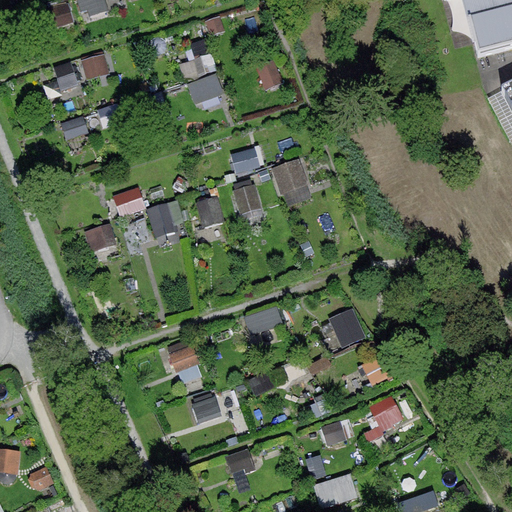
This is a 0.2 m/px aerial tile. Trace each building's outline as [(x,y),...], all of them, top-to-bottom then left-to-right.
[(56,29),(77,24),(71,0),(50,5),(56,29)] [(81,0),(88,18),(112,9),(108,0),(81,0)] [(511,0),(444,0),(446,2),(454,0),(463,0),(479,59),(511,51),(511,0)] [(221,16),(200,23),(205,37),(195,41),(200,57),(232,46),(221,16)] [(56,36),(28,46),(35,65),(63,55),(56,36)] [(198,65),(203,81),(216,76),(226,73),(239,69),(233,53),(198,65)] [(107,59),(84,65),(88,79),(111,73),(107,59)] [(226,73),(234,95),(244,89),(264,87),(256,63),(239,69),(226,73)] [(67,68),(50,74),(57,93),(74,86),(67,68)] [(216,76),(203,81),(201,81),(207,99),(222,94),(216,76)] [(511,89),(502,94),(511,113),(511,89)] [(115,108),(68,125),(75,143),(122,126),(115,108)] [(251,150),(233,156),(241,181),(259,175),(251,150)] [(287,198),(309,189),(300,169),(278,178),(287,198)] [(264,207),(257,185),(233,193),(240,215),(264,207)] [(142,191),(112,201),(120,222),(149,212),(142,191)] [(225,222),(218,200),(194,208),(201,229),(225,222)] [(181,207),(152,216),(161,245),(190,236),(181,207)] [(103,231),(80,239),(86,255),(109,246),(103,231)] [(273,313),(249,322),(256,339),(279,330),(273,313)] [(346,349),(365,340),(362,334),(363,333),(360,327),(354,318),(335,327),(346,349)] [(233,328),(214,335),(222,354),(241,346),(233,328)] [(192,348),(170,356),(176,373),(199,365),(192,348)] [(281,374),(272,378),(276,385),(284,380),(281,374)] [(208,379),(194,384),(197,394),(211,389),(208,379)] [(222,416),(216,398),(193,406),(200,424),(222,416)] [(385,409),(375,414),(381,427),(391,422),(385,409)] [(342,426),(324,433),(330,449),(348,442),(342,426)] [(393,441),(377,450),(386,464),(401,455),(393,441)] [(0,474),(1,474),(0,480),(5,486),(12,486),(17,481),(17,474),(19,474),(21,455),(0,453),(0,474)] [(249,456),(231,463),(235,475),(254,468),(249,456)] [(47,472),(35,479),(40,490),(53,483),(47,472)] [(353,480),(319,491),(326,511),(360,501),(353,480)] [(417,498),(402,505),(405,511),(416,511),(422,509),(417,498)]
